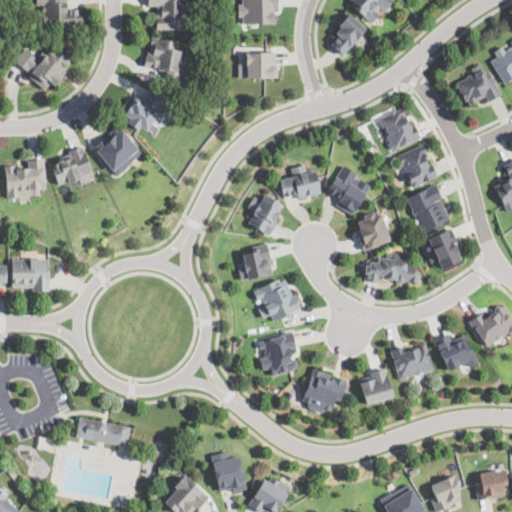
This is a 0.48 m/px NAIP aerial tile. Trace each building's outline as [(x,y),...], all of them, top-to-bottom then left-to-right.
[(66,0),(67,8),(82,8),(82,14),(83,14),(84,25),(44,26),(44,19),(43,19),(43,14),(44,14),(44,10),(43,10),(43,5),(44,5),(44,3),(36,3),(35,0),(66,0)] [(185,1),(185,6),(184,6),(184,8),(193,8),(193,18),(187,18),(186,28),(155,27),(156,16),(157,16),(157,5),(148,4),(148,0),(184,0),(184,1),(185,1)] [(273,14),(273,22),(242,22),(242,16),(237,16),(237,3),(242,3),(241,0),(277,0),(277,7),(275,7),(275,14),(273,14)] [(392,0),(384,10),(380,7),(377,11),(379,13),(372,21),(351,3),(354,0),(392,0)] [(340,55),(328,43),(333,38),(329,34),(334,28),(332,26),(345,12),(364,29),(340,55)] [(181,48),(182,53),(181,61),(178,63),(177,69),(182,70),(181,78),(165,76),(166,68),(144,65),(145,54),(147,54),(148,49),(150,49),(151,37),(175,40),(174,47),(181,48)] [(511,40),(511,78),(504,84),(489,61),(496,57),(493,51),(501,46),(505,51),(511,46),(510,42),(511,40)] [(52,45),(72,60),(66,68),(67,70),(62,76),(60,75),(54,83),(51,81),(45,88),(28,75),(32,70),(30,69),(28,71),(15,60),(26,46),(41,59),(52,45)] [(275,63),(278,64),(278,77),(246,77),(244,51),(275,51),(275,63)] [(479,63),(484,74),(489,72),(501,95),(488,102),(485,96),(470,105),(467,100),(465,102),(456,83),(467,77),(467,76),(469,74),(470,75),(474,74),(470,68),(479,63)] [(166,98),(157,110),(159,111),(146,129),(141,125),(139,129),(120,114),(135,93),(143,99),(152,87),(166,98)] [(402,106),(410,124),(415,122),(422,136),(412,141),(393,149),(392,147),(391,147),(386,134),(388,133),(385,126),(383,127),(379,117),(389,112),(389,111),(402,106)] [(118,173),(94,145),(118,124),(142,151),(127,165),(118,173)] [(367,136),(363,140),(358,135),(362,130),(367,136)] [(427,161),(428,163),(432,161),(438,175),(413,186),(410,180),(408,180),(406,176),(407,173),(398,153),(423,142),(428,152),(425,153),(428,160),(427,161)] [(90,179),(81,182),(80,178),(69,182),(68,180),(58,184),(50,163),(59,160),(58,156),(69,152),(68,148),(84,144),(92,170),(88,171),(90,179)] [(44,158),(46,187),(40,188),(41,194),(7,196),(5,165),(15,164),(16,168),(17,168),(17,164),(23,164),(23,167),(28,167),(28,159),(44,158)] [(511,158),(511,201),(511,202),(511,204),(511,209),(507,212),(493,186),(502,181),(502,182),(509,178),(502,165),(511,158)] [(305,162),(307,168),(315,166),(321,193),(299,198),(298,194),(284,197),(280,178),(292,175),(290,166),(305,162)] [(354,178),(358,180),(360,177),(371,184),(351,214),(335,203),(338,198),(327,190),(329,188),(328,187),(343,163),(358,172),(354,178)] [(433,200),(434,203),(442,199),(450,217),(441,221),(442,222),(423,231),(423,230),(421,230),(419,226),(419,222),(421,222),(417,214),(416,215),(413,213),(412,210),(412,208),(407,196),(435,182),(442,196),(433,200)] [(264,192),(266,193),(267,192),(272,195),(271,196),(283,203),(276,215),(277,216),(274,220),(277,221),(269,234),(247,220),(254,209),(248,205),(255,193),(261,197),(264,192)] [(373,210),(374,214),(381,212),(390,238),(378,242),(378,244),(368,248),(367,245),(362,246),(356,227),(359,225),(357,220),(365,217),(363,214),(373,210)] [(459,252),(462,260),(441,268),(438,259),(431,262),(427,252),(433,250),(428,236),(451,226),(461,251),(459,252)] [(247,278),(247,277),(241,279),(237,264),(243,262),(244,262),(242,255),(253,252),(251,246),(267,242),(271,257),(269,257),(273,271),(247,278)] [(408,253),(407,263),(415,264),(415,270),(419,270),(419,273),(420,273),(419,282),(407,281),(407,279),(402,279),(402,282),(395,281),(395,278),(392,278),(392,279),(381,277),(380,281),(364,280),(366,263),(370,264),(370,260),(378,261),(379,256),(386,257),(387,251),(408,253)] [(28,257),(30,257),(31,256),(32,256),(36,256),(38,258),(49,258),(48,290),(33,289),(33,287),(11,286),(12,257),(24,257),(24,255),(28,255),(28,257)] [(277,279),(278,281),(284,279),(292,295),(295,293),(298,301),(296,301),(299,307),(274,318),(271,312),(262,316),(254,298),(256,297),(253,291),(259,289),(258,287),(277,279)] [(502,306),(511,319),(511,326),(487,345),(469,320),(480,311),(485,318),(495,311),(495,305),(497,304),(502,306)] [(296,345),(289,347),(293,361),(296,359),(297,363),(296,366),(295,367),(295,368),(286,371),(287,372),(280,374),(280,372),(272,374),(270,366),(262,368),(258,357),(266,355),(264,350),(266,350),(265,346),(260,348),(258,341),(258,340),(292,330),(296,345)] [(447,334),(450,340),(464,334),(478,364),(470,367),(467,361),(465,363),(465,364),(463,365),(462,364),(447,371),(433,340),(447,334)] [(424,344),(431,367),(424,369),(423,368),(413,371),(413,372),(399,377),(391,349),(403,345),(404,349),(411,347),(411,348),(424,344)] [(347,378),(341,400),(335,398),(331,411),(325,409),(322,411),(309,407),(306,403),(307,401),(302,399),(309,375),(311,375),(313,367),(347,378)] [(378,401),(372,403),(372,401),(366,403),(358,378),(370,375),(369,371),(384,367),(392,395),(378,399),(378,401)] [(127,444),(76,435),(80,416),(130,425),(127,444)] [(227,450),(228,457),(237,454),(238,457),(240,457),(242,463),(239,463),(246,487),(232,490),(231,487),(219,490),(210,454),(227,450)] [(475,470),(474,496),(503,497),(504,471),(475,470)] [(198,508),(196,505),(189,511),(180,511),(178,510),(177,511),(164,501),(177,487),(174,484),(184,473),(209,495),(198,508)] [(435,511),(429,496),(434,495),(430,484),(438,481),(438,480),(453,473),(459,488),(458,489),(461,498),(449,503),(450,505),(435,511)] [(271,474),(279,479),(280,478),(290,484),(286,491),(287,491),(274,511),(270,511),(264,508),(262,511),(249,503),(264,477),(268,480),(271,474)] [(409,483),(427,511),(389,511),(381,498),(391,491),(392,492),(409,483)] [(18,509),(15,511),(0,511),(0,487),(8,495),(5,498),(18,509)]
